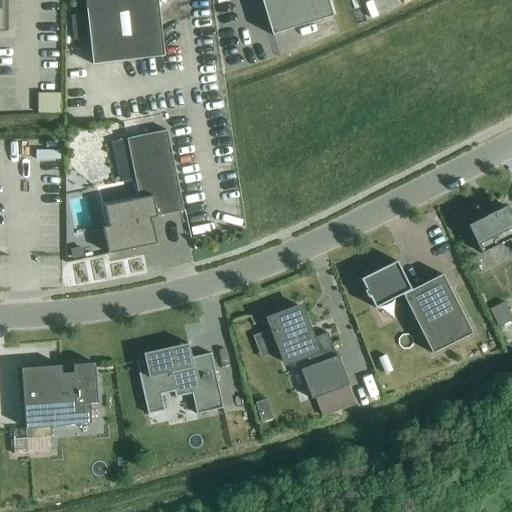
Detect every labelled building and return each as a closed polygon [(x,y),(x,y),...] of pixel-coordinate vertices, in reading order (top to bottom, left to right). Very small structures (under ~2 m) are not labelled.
[(84,0),(86,10),(93,66),(164,57),(158,1),(158,0),(84,0)] [(261,0),(272,37),(274,36),(273,35),(333,17),(327,0),(261,0)] [(103,229),(108,255),(157,245),(153,224),(151,223),(151,220),(184,213),(167,131),(112,143),(118,174),(133,171),(139,200),(104,207),(108,227),(103,229)] [(511,218),(506,207),(468,226),(482,255),(510,241),(511,245),(511,218)] [(82,249),(71,251),(73,260),(83,257),(82,249)] [(397,262),(361,280),(367,291),(365,292),(368,299),(370,298),(376,309),(403,295),(432,355),(472,334),(443,275),(412,291),(397,262)] [(511,319),(504,303),(490,310),(499,328),(511,321),(511,319)] [(268,320),(285,365),(307,357),(311,367),(301,371),(312,400),(349,386),(338,357),(337,357),(328,334),(313,340),(301,308),(268,320)] [(145,361),(136,363),(148,416),(165,412),(161,396),(174,393),(175,399),(192,395),(196,415),(223,409),(210,354),(191,359),(188,345),(143,355),(145,361)] [(98,404),(95,364),(73,366),(74,374),(62,375),(61,367),(21,370),(25,429),(91,425),(90,405),(98,404)]
